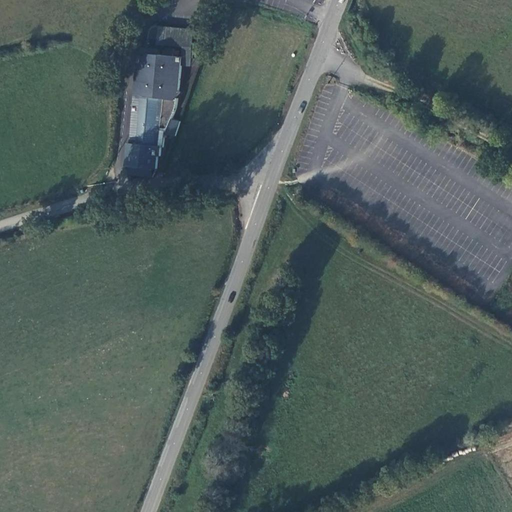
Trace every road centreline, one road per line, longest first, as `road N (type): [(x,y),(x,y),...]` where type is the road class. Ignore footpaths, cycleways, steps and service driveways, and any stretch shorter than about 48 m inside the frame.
road 1 (tertiary): [(268,187),(148,511)]
road 2 (unclassified): [(268,187),(117,189),(0,228)]
road 3 (track): [(337,58),(511,158)]
road 4 (tertiary): [(339,0),(268,187)]
